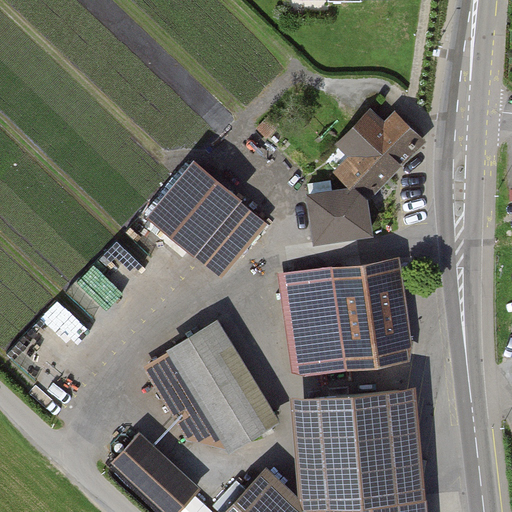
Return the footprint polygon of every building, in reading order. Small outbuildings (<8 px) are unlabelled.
[(368,199),(427,138),(395,106),(383,116),(371,104),(334,142),(347,155),(333,171),(346,180),(305,187),(312,240),(372,230),(368,199)] [(232,191),(187,247),(222,275),(267,220),(232,191)] [(98,312),(124,285),(96,259),(70,287),(98,312)] [(398,263),(295,280),(320,459),(416,452),(398,263)] [(60,294),(45,312),(74,337),(89,319),(60,294)] [(34,323),(59,353),(71,343),(47,313),(34,323)] [(216,314),(166,344),(169,350),(227,447),(277,417),(216,314)] [(12,347),(41,373),(58,353),(29,327),(12,347)] [(227,447),(169,350),(143,365),(186,436),(227,447)] [(139,428),(111,460),(168,511),(177,511),(202,485),(139,428)] [(280,475),(263,461),(218,511),(429,511),(427,489),(411,490),(407,464),(280,475)]
